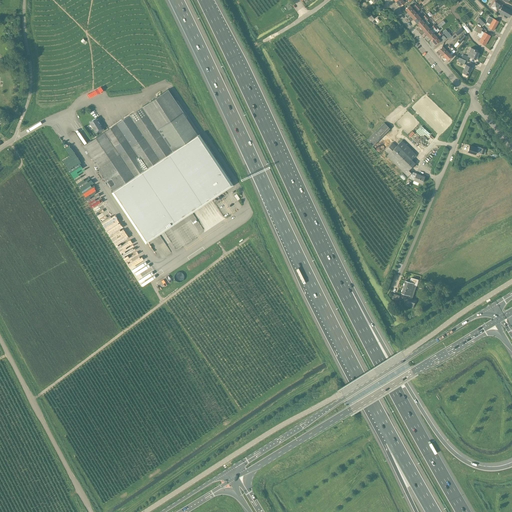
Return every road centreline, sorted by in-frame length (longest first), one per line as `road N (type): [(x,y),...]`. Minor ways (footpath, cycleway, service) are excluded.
road 1 (motorway): [(175,0),(391,439)]
road 2 (unclassified): [(145,511),(511,281)]
road 3 (motorway): [(345,295),(205,0)]
road 4 (primary): [(492,307),(230,470)]
road 5 (primary): [(239,477),(495,321)]
road 6 (unknown): [(50,121),(156,258),(175,256),(244,212)]
road 7 (motorway): [(511,464),(471,465),(446,447),(345,295)]
road 8 (unknown): [(232,250),(30,399)]
road 9 (motorway): [(459,511),(345,295)]
road 10 (unclassified): [(90,511),(0,339)]
road 11 (unclassified): [(400,270),(472,100)]
road 12 (tertiary): [(385,0),(472,100)]
